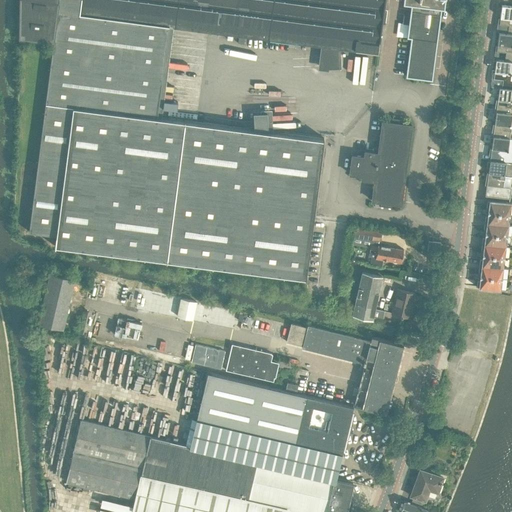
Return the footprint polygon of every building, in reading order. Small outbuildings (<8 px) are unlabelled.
[(20,0),(20,38),(53,42),(30,214),(29,231),(56,235),(55,245),(305,277),(307,260),(323,139),(268,132),(267,112),(253,113),(253,130),(157,117),(168,26),(320,46),(340,48),(378,53),(382,22),(385,22),(386,11),(383,11),(384,0),(20,0)] [(402,0),(403,1),(411,2),(407,36),(411,37),(406,75),(431,78),(441,6),(443,7),(443,0),(402,0)] [(511,33),(511,5),(501,4),(500,18),(498,18),(498,23),(508,25),(507,33),(511,33)] [(511,33),(507,33),(498,32),(497,45),(496,45),(495,51),(505,52),(504,60),(511,61),(511,33)] [(492,78),(491,86),(499,87),(501,87),(511,88),(511,61),(504,60),(496,59),(494,73),(493,73),(492,78)] [(511,88),(501,87),(499,87),(497,100),(496,100),(495,105),(496,105),(496,111),(511,113),(511,88)] [(511,113),(496,111),(494,124),(493,124),(492,129),(493,130),(493,136),(509,138),(509,137),(511,126),(511,125),(511,113)] [(401,204),(411,124),(401,123),(402,119),(392,118),(391,122),(381,121),(378,148),(373,147),(372,151),(364,150),(364,156),(352,154),(349,173),(361,175),(361,178),(374,180),(371,200),(381,201),(381,205),(390,206),(391,202),(401,204)] [(511,137),(509,137),(509,138),(493,136),(491,149),(490,149),(489,154),(490,154),(490,160),(506,162),(507,150),(511,150),(511,137)] [(511,162),(506,162),(490,160),(488,173),(487,173),(486,178),(487,178),(486,184),(485,195),(509,198),(511,187),(503,186),(504,174),(511,175),(510,176),(511,176),(511,162)] [(488,211),(509,214),(510,203),(487,200),(486,207),(489,207),(488,211)] [(507,225),(509,214),(488,211),(488,216),(485,215),(484,222),(507,225)] [(506,235),(507,225),(484,222),(483,228),(486,229),(486,233),(506,235)] [(354,227),(350,244),(369,248),(370,244),(377,245),(378,244),(380,231),(354,227)] [(505,246),(506,235),(486,233),(485,237),(482,237),(482,243),(505,246)] [(439,250),(440,242),(428,240),(427,248),(439,250)] [(504,257),(505,246),(482,243),(481,250),(484,250),(483,255),(504,257)] [(370,250),(369,256),(371,256),(369,264),(381,266),(383,259),(393,261),(400,262),(401,260),(402,255),(403,249),(378,244),(377,245),(370,244),(369,248),(369,250),(370,250)] [(502,268),(504,257),(483,255),(483,259),(480,259),(479,265),(502,268)] [(501,279),(502,268),(479,265),(478,271),(481,272),(480,276),(501,279)] [(362,272),(352,316),(371,320),(382,277),(362,272)] [(74,280),(50,274),(38,323),(62,328),(74,280)] [(500,290),(501,279),(480,276),(480,281),(477,280),(476,287),(500,290)] [(408,318),(414,294),(397,290),(391,314),(408,318)] [(180,297),(177,315),(192,318),(196,300),(180,297)] [(114,333),(114,334),(125,336),(128,325),(135,327),(132,338),(137,339),(141,323),(118,318),(114,333)] [(364,364),(359,384),(354,404),(385,412),(403,345),(371,337),(370,341),(308,325),(307,327),(291,323),(286,341),(302,345),(302,348),(362,363),(364,364)] [(231,343),(225,369),(272,381),(273,381),(274,377),(277,362),(271,360),(269,360),(271,354),(271,353),(231,343)] [(226,351),(197,344),(192,362),(222,369),(226,351)] [(342,455),(353,407),(208,372),(196,420),(342,455)] [(297,384),(287,382),(286,388),(296,390),(297,384)] [(134,498),(148,435),(81,419),(66,482),(134,498)] [(148,435),(134,498),(132,503),(169,511),(286,511),(287,508),(304,511),(327,511),(335,479),(335,478),(148,435)] [(437,493),(442,478),(419,469),(410,495),(413,496),(411,503),(423,508),(429,490),(437,493)] [(335,479),(327,511),(345,511),(352,483),(335,479)] [(400,511),(403,511),(424,511),(426,510),(404,501),(400,511)] [(137,508),(135,511),(169,511),(132,503),(132,507),(137,508)]
